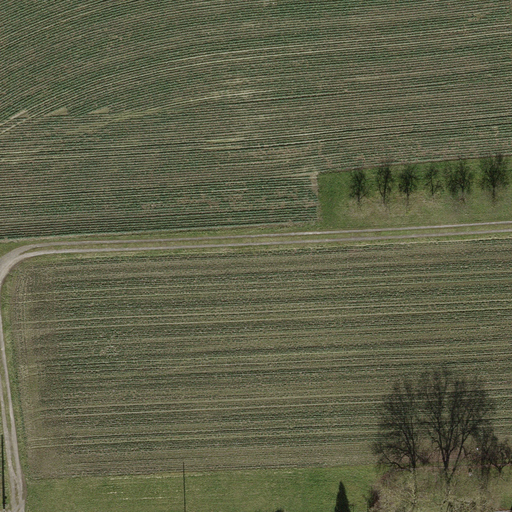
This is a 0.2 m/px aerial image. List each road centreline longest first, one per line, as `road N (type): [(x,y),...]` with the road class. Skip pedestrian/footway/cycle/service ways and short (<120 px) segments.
road 1 (track): [(0,272),(31,246),(511,226)]
road 2 (track): [(18,511),(0,353)]
